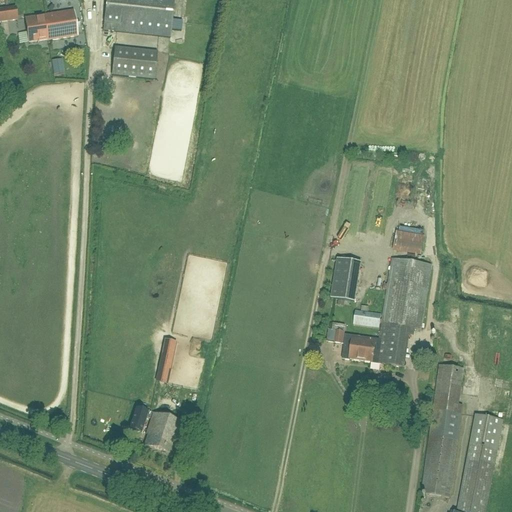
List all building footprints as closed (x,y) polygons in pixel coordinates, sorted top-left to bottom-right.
[(170,39),(174,0),(106,0),(103,32),(170,39)] [(0,23),(17,21),(15,9),(0,11),(0,23)] [(48,43),(77,39),(73,12),(45,17),(25,20),(28,44),(47,41),(48,43)] [(154,81),(157,53),(114,49),(112,77),(154,81)] [(62,60),(52,61),(53,76),(63,75),(62,60)] [(421,258),(424,238),(395,234),(392,254),(421,258)] [(354,304),(360,265),(336,261),(330,300),(338,302),(344,303),(354,304)] [(410,330),(421,332),(432,267),(392,261),(382,325),(410,330)] [(378,330),(380,316),(354,312),(353,326),(378,330)] [(343,334),(344,327),(332,325),(331,332),(328,331),(326,343),(342,346),(344,334),(343,334)] [(376,364),(379,341),(345,337),(342,360),(345,361),(345,360),(350,360),(371,363),(371,364),(376,364)] [(166,386),(168,375),(165,374),(172,344),(165,342),(156,383),(166,386)] [(451,498),(465,369),(438,366),(423,495),(451,498)] [(172,457),(183,425),(153,414),(146,435),(148,436),(144,447),(172,457)] [(141,434),(145,419),(133,416),(129,431),(141,434)]
